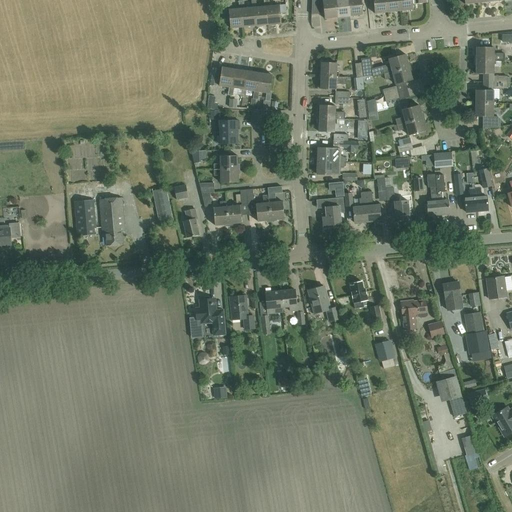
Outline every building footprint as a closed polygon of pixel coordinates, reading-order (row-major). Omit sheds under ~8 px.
[(254,8),(256,26),(268,25),(267,7),(264,7),(257,8),(256,0),(254,0),(251,0),(252,8),(254,8)] [(267,7),(268,25),(281,24),(280,6),(269,7),(268,0),(263,0),(264,7),(267,7)] [(337,17),(335,0),(325,0),(326,0),(325,0),(312,0),(311,15),(324,14),(324,19),(337,17)] [(335,0),(337,17),(350,16),(348,0),(335,0)] [(348,0),(350,16),(363,15),(361,0),(348,0)] [(387,12),(385,0),(373,0),(374,14),(387,12)] [(385,0),(387,12),(400,11),(398,0),(385,0)] [(398,0),(400,11),(412,9),(411,0),(398,0)] [(242,9),(243,27),(256,26),(254,8),(252,8),(244,9),(244,1),(239,2),(239,9),(242,9)] [(242,9),(239,9),(232,10),(231,2),(226,3),(227,11),(229,11),(230,29),(243,27),(242,9)] [(505,54),(494,53),(494,47),(476,47),(476,60),(494,60),(494,61),(504,61),(505,54)] [(384,74),(409,67),(405,54),(389,59),(391,65),(385,67),(385,65),(372,68),(373,76),(384,74)] [(361,63),(363,77),(373,76),(371,58),(361,59),(362,63),(361,63)] [(494,74),(494,61),(494,60),(476,60),(476,74),(494,74)] [(321,76),(339,77),(339,72),(336,72),(336,63),(321,63),(321,76)] [(231,88),(234,69),(222,67),(219,86),(229,87),(228,95),(230,96),(233,96),(234,88),(231,88)] [(409,67),(384,74),(385,80),(394,77),(396,85),(412,80),(409,67)] [(244,89),(247,71),(234,69),(231,88),(234,88),(242,89),(240,97),(246,98),(247,90),(244,89)] [(256,92),(259,73),(247,71),(244,89),(247,90),(254,91),(253,99),(256,99),(258,100),(259,92),(256,92)] [(216,86),(218,75),(212,73),(210,85),(216,86)] [(256,92),(259,92),(267,93),(265,101),(270,102),(272,93),(269,93),(272,75),(259,73),(256,92)] [(338,82),(339,79),(339,77),(321,76),(321,90),(336,90),(336,84),(336,82),(338,82)] [(384,96),(398,92),(396,86),(382,90),(384,96)] [(476,90),(476,103),(493,103),(498,103),(499,99),(493,99),(493,90),(476,90)] [(398,92),(384,96),(386,102),(399,98),(398,92)] [(233,96),(230,96),(228,107),(236,108),(238,100),(232,99),(233,96)] [(410,106),(410,108),(402,110),(404,117),(395,119),(397,125),(423,118),(419,105),(418,106),(417,104),(415,103),(411,104),(410,106)] [(476,103),(475,116),(483,116),(483,130),(500,127),(500,119),(497,116),(493,116),(493,108),(498,108),(498,103),(493,103),(476,103)] [(319,118),(337,119),(344,120),(344,112),(335,112),(335,106),(320,105),(320,107),(318,107),(317,114),(320,114),(319,118)] [(219,111),(210,111),(210,120),(219,120),(219,111)] [(337,119),(319,118),(319,132),(334,132),(334,124),(337,124),(337,119)] [(398,131),(407,128),(409,136),(426,131),(423,118),(397,125),(398,131)] [(236,120),(218,121),(219,144),(237,143),(237,129),(238,129),(238,120),(236,120)] [(333,141),(332,148),(334,148),(340,149),(344,149),(344,141),(334,141),(333,141)] [(400,158),(427,154),(425,146),(413,149),(411,143),(397,147),(400,158)] [(318,161),(346,162),(346,158),(340,155),(340,149),(334,148),(332,148),(318,148),(318,161)] [(206,151),(191,152),(194,164),(201,163),(201,159),(206,159),(206,151)] [(433,154),(435,169),(453,167),(451,153),(433,154)] [(220,164),(214,164),(214,169),(220,169),(238,169),(237,155),(219,156),(220,164)] [(346,162),(318,161),(317,174),(339,175),(339,169),(345,166),(346,162)] [(488,168),(479,171),(483,188),(492,186),(488,168)] [(220,169),(214,169),(214,176),(220,175),(221,183),(238,182),(238,169),(220,169)] [(461,174),(454,175),(456,196),(463,195),(461,174)] [(437,190),(439,215),(449,214),(448,200),(442,200),(442,195),(445,194),(443,177),(435,178),(436,190),(437,190)] [(385,188),(385,178),(377,179),(378,191),(385,190),(385,188)] [(422,178),(413,178),(415,192),(424,191),(422,178)] [(343,182),(329,184),(329,191),(344,190),(343,182)] [(214,183),(199,184),(202,194),(210,194),(214,193),(214,183)] [(177,200),(188,198),(185,184),(174,187),(177,200)] [(472,189),(469,189),(470,198),(465,198),(466,212),(477,211),(475,189),(474,184),(471,184),(472,189)] [(321,187),(323,196),(329,195),(327,186),(321,187)] [(385,188),(385,190),(386,190),(387,201),(395,200),(393,187),(385,188)] [(439,215),(437,190),(436,190),(436,187),(430,187),(431,193),(432,201),(426,201),(428,215),(439,215)] [(475,189),(477,211),(488,210),(487,196),(481,197),(480,188),(475,189)] [(160,224),(173,221),(166,190),(153,193),(160,224)] [(344,195),(346,208),(353,206),(352,193),(350,193),(350,191),(344,191),(344,195)] [(372,191),(364,192),(367,222),(381,220),(380,205),(373,205),(372,191)] [(359,198),(360,207),(353,207),(354,223),(367,222),(364,192),(360,192),(361,198),(359,198)] [(210,194),(202,194),(205,207),(212,207),(210,194)] [(271,220),(269,202),(268,196),(263,196),(263,203),(256,204),(257,221),(271,220)] [(122,197),(99,199),(102,233),(106,232),(107,244),(123,243),(122,231),(125,231),(122,197)] [(329,207),(326,207),(326,217),(323,217),(324,228),(332,227),(332,225),(341,224),(339,206),(342,206),(341,199),(329,200),(329,207)] [(94,228),(96,228),(94,200),(74,202),(77,236),(95,234),(94,228)] [(408,200),(394,202),(396,219),(398,220),(402,220),(403,218),(409,217),(408,200)] [(269,202),(271,220),(284,219),(282,201),(269,202)] [(226,205),(227,205),(226,202),(220,202),(220,206),(222,206),(222,207),(213,208),(215,225),(228,224),(226,205)] [(226,205),(228,224),(241,223),(240,205),(232,206),(232,205),(227,205),(226,205)] [(197,218),(194,208),(185,210),(187,220),(183,221),(187,237),(199,234),(195,218),(197,218)] [(0,244),(1,245),(1,246),(2,248),(9,247),(10,246),(10,244),(11,244),(9,228),(8,227),(7,225),(0,226),(0,244)] [(489,299),(506,297),(504,276),(486,279),(489,299)] [(363,290),(361,281),(354,283),(354,285),(350,286),(355,309),(364,307),(363,301),(367,300),(365,289),(363,290)] [(462,308),(458,283),(457,283),(455,282),(451,282),(450,284),(443,285),(445,298),(446,298),(448,310),(462,308)] [(329,322),(340,319),(337,307),(330,309),(324,286),(308,290),(314,314),(326,310),(329,322)] [(282,308),(289,307),(290,311),(297,310),(295,289),(280,291),(282,308)] [(282,308),(280,291),(265,292),(267,314),(275,313),(275,314),(283,313),(282,308)] [(479,292),(468,294),(470,307),(481,306),(479,292)] [(248,316),(246,295),(229,297),(232,320),(243,319),(244,329),(254,329),(253,316),(248,316)] [(195,317),(189,318),(191,339),(203,338),(202,323),(212,323),(213,335),(225,334),(223,309),(216,310),(215,298),(210,299),(209,297),(206,296),(203,297),(204,299),(199,299),(199,307),(195,308),(195,317)] [(437,299),(432,300),(437,320),(442,319),(437,299)] [(413,300),(400,302),(402,317),(404,330),(417,329),(415,315),(417,315),(417,317),(421,318),(425,318),(428,316),(428,312),(426,300),(414,302),(413,300)] [(372,322),(381,320),(379,305),(369,307),(372,322)] [(304,311),(297,312),(298,325),(305,324),(304,311)] [(480,312),(464,315),(468,336),(484,333),(480,312)] [(261,316),(263,329),(263,335),(270,334),(268,315),(261,316)] [(428,325),(431,338),(445,335),(441,321),(428,325)] [(496,334),(488,335),(491,350),(499,349),(496,334)] [(379,362),(395,358),(390,340),(375,344),(379,362)] [(446,345),(437,348),(439,356),(444,354),(449,353),(446,345)] [(230,346),(222,347),(223,356),(230,355),(230,346)] [(441,380),(436,382),(441,402),(462,397),(454,369),(449,353),(444,354),(445,361),(444,364),(437,366),(441,380)] [(434,379),(431,368),(423,370),(426,382),(434,379)] [(289,372),(278,373),(279,388),(291,387),(289,372)] [(366,376),(357,378),(362,396),(371,394),(366,376)] [(475,380),(464,382),(465,389),(476,386),(475,380)] [(226,387),(213,388),(214,399),(227,398),(226,387)] [(467,393),(470,404),(487,400),(484,389),(467,393)] [(511,408),(509,410),(507,407),(493,416),(505,436),(511,432),(511,408)] [(464,447),(467,456),(479,453),(477,444),(464,447)]
